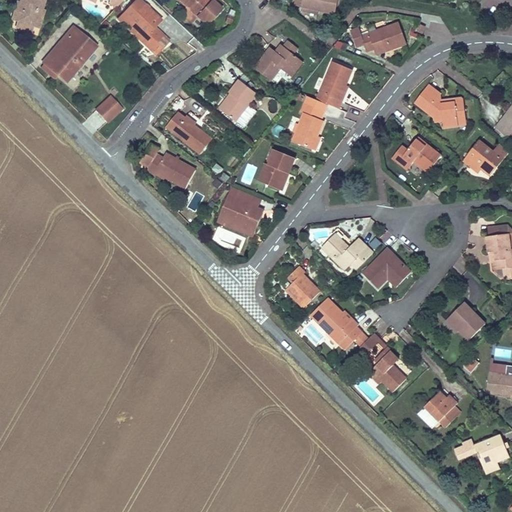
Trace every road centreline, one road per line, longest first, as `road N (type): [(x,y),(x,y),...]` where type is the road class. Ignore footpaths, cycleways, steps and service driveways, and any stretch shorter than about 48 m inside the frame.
road 1 (residential): [(453,511),(236,292)]
road 2 (residential): [(302,208),(414,70),(448,48),(511,43)]
road 3 (residential): [(246,0),(237,34),(169,79),(106,165)]
road 4 (residential): [(236,292),(106,165)]
road 5 (residential): [(106,165),(0,58)]
